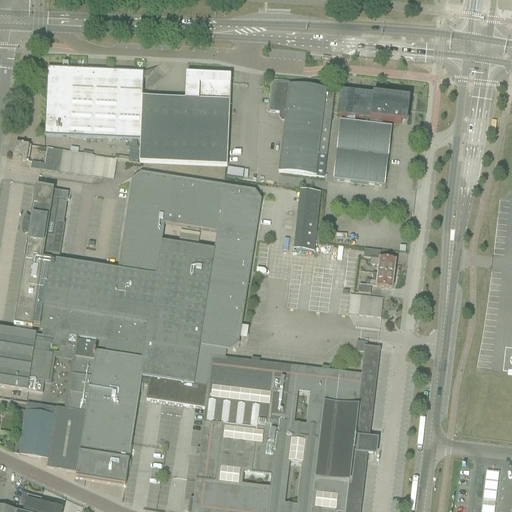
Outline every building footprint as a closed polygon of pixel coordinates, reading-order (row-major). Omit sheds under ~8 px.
[(226,169),(229,103),(185,101),(142,100),(142,97),(136,90),(143,83),(143,74),(87,71),(67,70),(67,69),(63,68),(63,70),(47,69),(44,137),(102,140),(140,143),(139,165),(140,165),(226,169)] [(229,103),(230,85),(231,78),(207,77),(207,74),(209,74),(209,73),(200,73),(203,73),(202,76),(186,76),(185,101),(229,103)] [(307,88),(277,85),(276,85),(275,86),(273,86),(273,88),(272,89),(269,113),(281,115),(280,120),(282,121),(284,122),(278,174),(302,177),(302,178),(323,180),(333,101),(334,91),(310,89),(311,87),(307,87),(307,88)] [(382,123),(401,125),(407,126),(410,101),(342,93),(339,117),(370,121),(369,125),(340,122),(333,181),(384,188),(392,128),(382,127),(382,123)] [(26,163),(29,147),(15,145),(13,161),(19,162),(19,163),(21,163),(22,162),(26,163)] [(103,179),(106,160),(84,156),(47,151),(44,165),(32,163),(30,170),(58,174),(59,172),(103,179)] [(210,359),(224,361),(226,353),(229,353),(238,347),(261,202),(254,193),(225,188),(140,175),(131,182),(117,272),(59,263),(64,226),(63,226),(68,195),(36,189),(31,223),(26,219),(25,221),(24,223),(23,229),(23,232),(24,234),(30,232),(15,326),(16,326),(14,340),(0,338),(0,388),(42,396),(44,382),(48,383),(52,356),(48,356),(50,346),(64,349),(63,357),(74,359),(66,411),(86,414),(96,351),(144,358),(140,386),(148,387),(146,401),(204,410),(210,359)] [(300,192),(293,252),(314,254),(320,194),(300,192)] [(394,270),(395,265),(395,264),(395,263),(380,261),(381,253),(364,251),(363,259),(371,260),(370,266),(378,267),(377,275),(393,277),(394,276),(395,276),(396,271),(394,270)] [(358,286),(357,294),(370,295),(370,288),(392,290),(393,277),(377,275),(372,275),(371,282),(370,282),(365,282),(365,287),(358,286)] [(352,292),(353,283),(343,282),(342,286),(305,282),(290,280),(287,308),(296,309),(297,301),(303,301),(303,299),(310,300),(309,311),(328,313),(329,303),(339,304),(338,314),(345,315),(348,291),(352,292)] [(381,320),(383,300),(373,299),(360,297),(359,304),(358,317),(359,317),(371,318),(381,320)] [(369,439),(379,354),(379,355),(380,350),(377,350),(365,348),(365,346),(356,344),(355,355),(355,358),(363,358),(361,378),(285,369),(246,364),(224,361),(210,359),(204,410),(192,511),(360,511),(367,456),(367,455),(373,456),(373,452),(374,452),(375,452),(376,451),(377,450),(377,449),(377,448),(377,447),(376,446),(375,445),(374,445),(375,441),(369,440),(369,439)] [(125,488),(140,386),(144,358),(96,351),(86,414),(77,475),(76,480),(99,484),(124,488),(125,488)] [(77,475),(86,414),(66,411),(56,410),(55,417),(26,413),(21,442),(16,442),(15,450),(20,450),(19,457),(48,462),(47,470),(77,475)] [(480,511),(493,511),(498,475),(486,473),(480,511)] [(62,511),(63,511),(40,505),(41,501),(27,497),(23,511),(62,511)]
